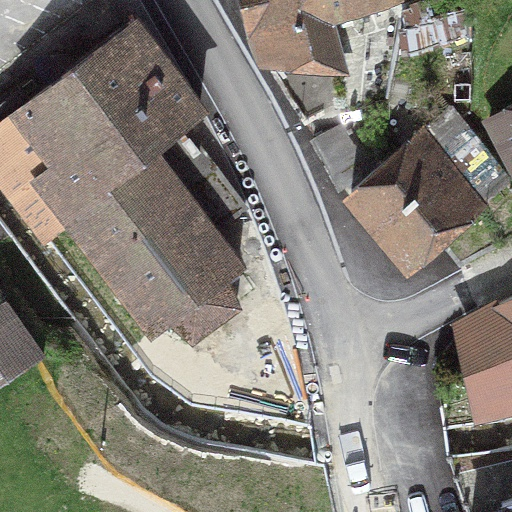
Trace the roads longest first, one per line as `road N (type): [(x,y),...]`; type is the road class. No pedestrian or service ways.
road 1 (residential): [(185,0),(231,85),(340,346)]
road 2 (residential): [(340,346),(511,283)]
road 3 (residential): [(340,346),(353,511)]
